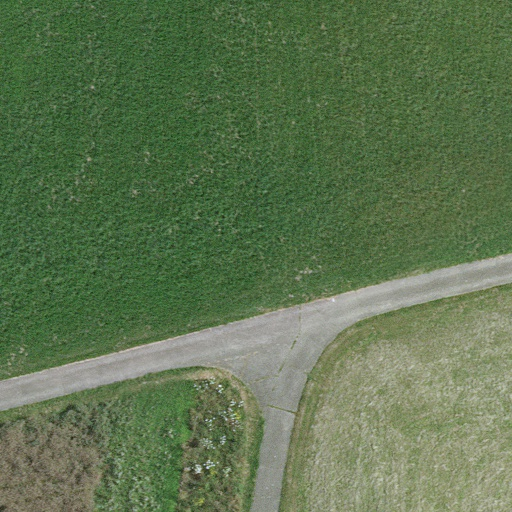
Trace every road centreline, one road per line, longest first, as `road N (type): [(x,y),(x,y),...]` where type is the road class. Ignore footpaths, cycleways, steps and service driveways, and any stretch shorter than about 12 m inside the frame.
road 1 (track): [(275,326),(0,386)]
road 2 (track): [(511,263),(389,289),(275,326)]
road 3 (track): [(275,326),(260,511)]
